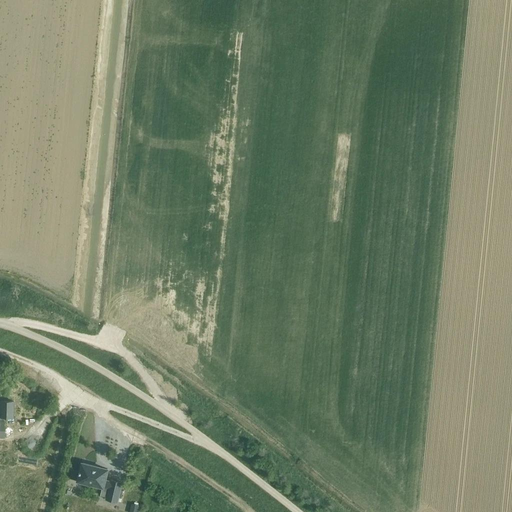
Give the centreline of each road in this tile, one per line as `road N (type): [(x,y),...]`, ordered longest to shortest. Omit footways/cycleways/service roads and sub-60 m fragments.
road 1 (unclassified): [(297,511),(155,403),(78,356),(0,323)]
road 2 (track): [(97,411),(249,511)]
